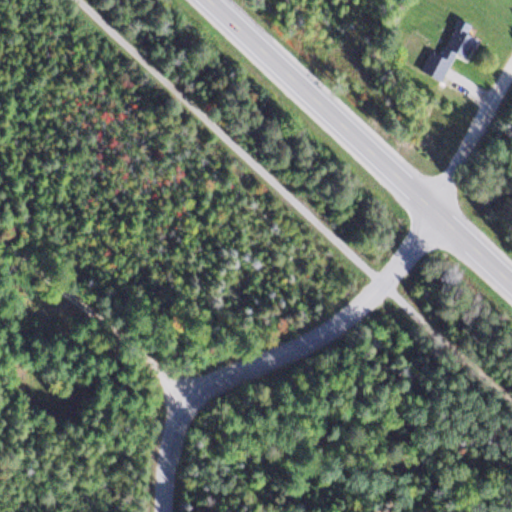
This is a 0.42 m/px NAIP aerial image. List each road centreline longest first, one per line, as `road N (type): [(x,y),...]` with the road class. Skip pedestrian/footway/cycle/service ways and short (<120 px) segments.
road 1 (residential): [(164,511),(168,424),(180,392),(293,353),(381,289),(511,64)]
road 2 (primary): [(511,288),(208,0)]
road 3 (residential): [(180,392),(0,243)]
